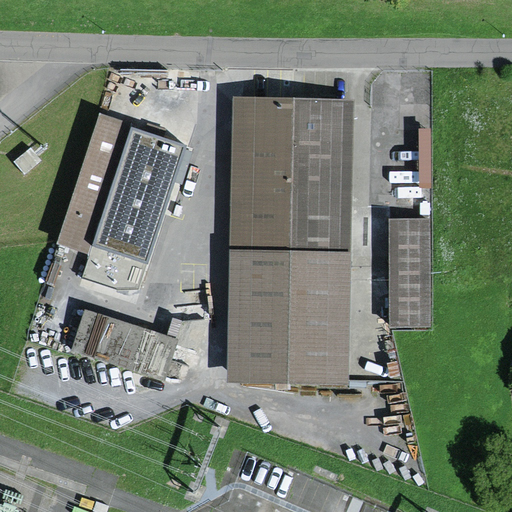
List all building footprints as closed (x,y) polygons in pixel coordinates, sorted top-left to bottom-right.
[(287,379),(288,330),(289,255),(293,103),(243,102),(237,379),(287,379)] [(293,103),(289,255),(341,256),(344,104),(293,103)] [(187,146),(98,117),(57,241),(90,251),(87,262),(143,280),(187,146)] [(30,148),(13,162),(24,174),(41,161),(30,148)] [(389,219),(390,257),(427,258),(427,219),(389,219)] [(338,381),(341,256),(289,255),(288,330),(287,379),(338,381)] [(427,325),(427,258),(390,257),(390,326),(427,325)] [(84,312),(72,350),(162,379),(174,341),(84,312)]
